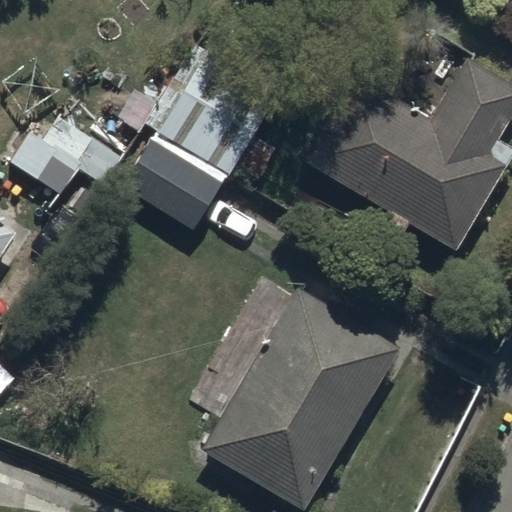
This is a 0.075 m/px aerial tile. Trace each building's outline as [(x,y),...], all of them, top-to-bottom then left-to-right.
[(196,52),(111,185),(193,236),(278,102),(196,52)] [(511,157),(511,155),(497,147),(511,119),(511,90),(464,63),(430,124),(351,80),(298,174),(405,234),(453,262),(511,157)] [(31,129),(3,170),(57,207),(75,181),(95,194),(119,159),(58,119),(45,139),(31,129)] [(0,232),(0,270),(16,243),(0,232)] [(302,511),(397,359),(297,297),(198,458),(285,511),(302,511)]
